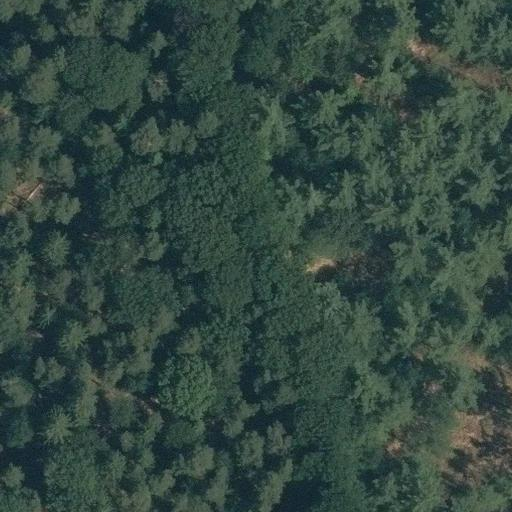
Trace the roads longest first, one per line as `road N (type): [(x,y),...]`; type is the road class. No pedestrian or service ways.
road 1 (track): [(198,0),(320,399),(338,511)]
road 2 (track): [(511,7),(198,0)]
